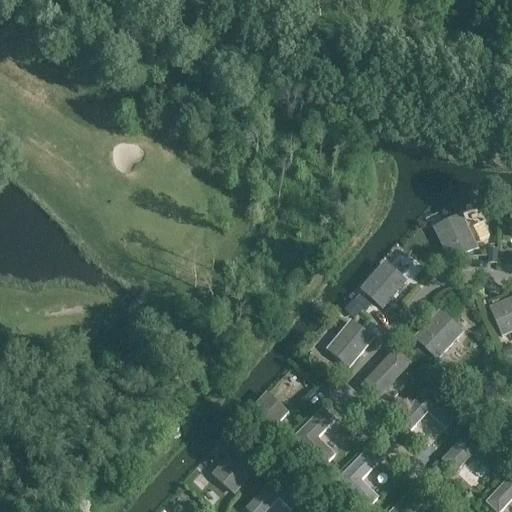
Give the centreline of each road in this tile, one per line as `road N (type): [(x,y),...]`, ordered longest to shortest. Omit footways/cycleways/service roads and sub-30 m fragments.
road 1 (tertiary): [(511,137),(428,121),(343,90),(273,54),(202,0)]
road 2 (unknown): [(511,46),(432,30),(375,0)]
